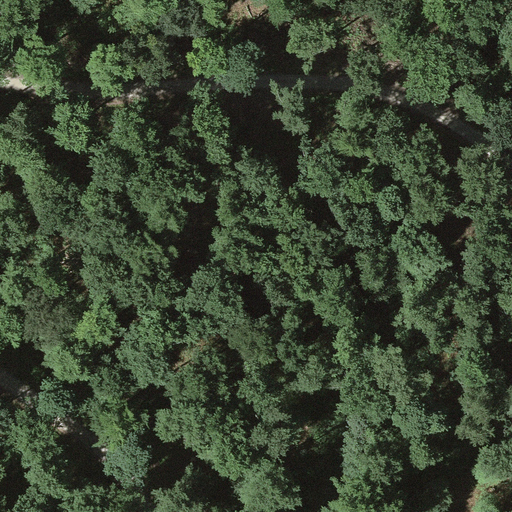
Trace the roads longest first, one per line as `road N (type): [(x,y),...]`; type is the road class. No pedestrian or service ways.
road 1 (track): [(0,86),(344,86),(426,107),(511,169)]
road 2 (track): [(142,511),(87,437),(0,375)]
